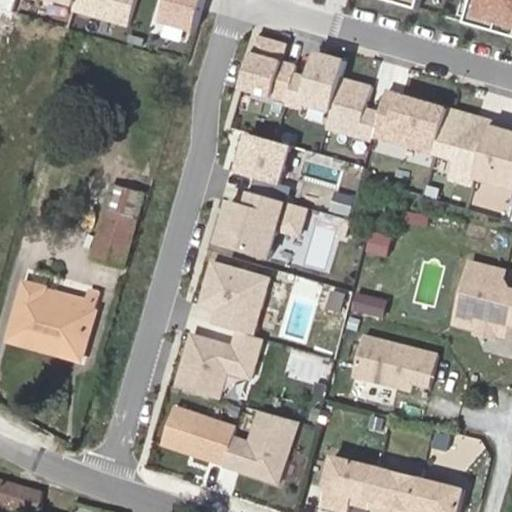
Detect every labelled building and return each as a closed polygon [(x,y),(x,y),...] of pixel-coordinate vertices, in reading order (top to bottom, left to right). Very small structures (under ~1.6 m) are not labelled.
[(43,0),(78,10),(80,0),(43,0)] [(130,29),(138,0),(80,0),(78,10),(77,14),(130,29)] [(199,32),(207,0),(172,0),(166,22),(199,32)] [(390,0),(420,8),(422,0),(390,0)] [(511,0),(474,0),(468,24),(511,36),(511,0)] [(284,62),(289,45),(258,36),(243,89),(289,102),(297,75),(299,66),(284,62)] [(336,106),(344,79),(349,62),(318,53),(311,79),(297,75),(289,102),(288,104),(304,109),(307,98),(336,106)] [(369,108),(374,88),(344,79),(336,106),(331,124),(376,136),(376,134),(383,112),(369,108)] [(438,154),(451,109),(389,92),(383,112),(376,134),(391,138),(391,141),(438,154)] [(487,145),(473,141),(479,117),(451,109),(438,154),(458,160),(452,179),(476,186),(478,177),(487,145)] [(487,145),(494,121),(479,117),(473,141),(487,145)] [(511,125),(494,121),(487,145),(478,177),(511,185),(511,125)] [(293,204),(298,190),(288,187),(299,148),(251,134),(240,173),(257,178),(253,192),(293,204)] [(95,258),(122,265),(140,197),(113,191),(95,258)] [(306,237),(313,210),(293,204),(253,192),(248,207),(240,204),(236,219),(232,217),(224,244),(276,259),(284,231),(306,237)] [(236,219),(240,204),(236,203),(232,217),(236,219)] [(349,238),(354,221),(341,218),(337,235),(349,238)] [(259,337),(276,280),(218,263),(208,301),(225,305),(223,312),(219,326),(243,333),(259,337)] [(468,341),(482,279),(472,276),(457,338),(468,341)] [(511,292),(507,285),(482,279),(468,341),(479,343),(483,339),(497,342),(497,343),(499,348),(511,351),(511,292)] [(91,291),(89,300),(26,284),(11,341),(83,360),(102,294),(91,291)] [(355,310),(388,318),(393,299),(360,291),(355,310)] [(225,305),(208,301),(206,307),(223,312),(225,305)] [(382,335),(386,319),(357,311),(353,327),(382,335)] [(257,383),(269,340),(259,337),(243,333),(239,347),(198,336),(183,388),(226,401),(233,377),(257,383)] [(436,390),(444,357),(369,338),(359,379),(418,394),(420,386),(436,390)] [(227,467),(237,437),(240,428),(177,407),(165,445),(227,467)] [(281,484),(302,423),(263,412),(253,442),(237,437),(227,467),(281,484)] [(373,511),(382,472),(339,461),(326,510),(333,511),(356,511),(358,508),(373,511)] [(418,511),(426,482),(382,472),(373,511),(374,511),(418,511)] [(37,511),(42,493),(0,480),(0,506),(19,511),(37,511)] [(429,511),(436,485),(426,482),(418,511),(429,511)] [(464,511),(469,493),(436,485),(429,511),(464,511)]
